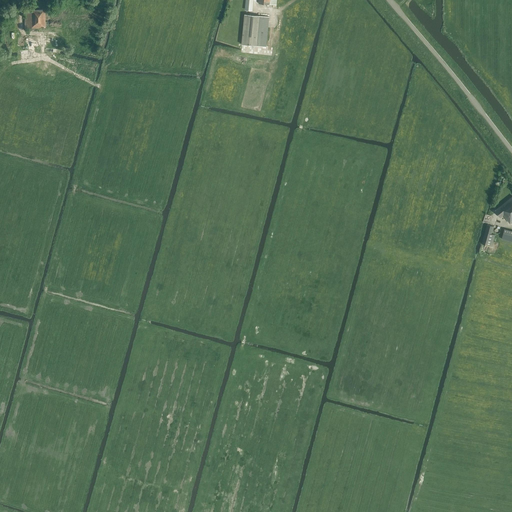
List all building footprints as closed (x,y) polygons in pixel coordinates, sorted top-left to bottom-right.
[(253,0),(245,0),(245,9),(252,10),(253,0)] [(25,12),(25,30),(34,31),(34,28),(48,28),(48,22),(45,22),(45,9),(28,9),(28,12),(25,12)] [(269,17),(260,16),(245,14),(242,44),(257,46),(266,47),(269,17)] [(28,48),(37,48),(37,50),(41,49),(41,46),(40,46),(37,41),(28,41),(28,48)] [(50,42),(47,54),(53,55),(55,43),(50,42)] [(511,197),(495,211),(500,218),(503,215),(505,217),(510,223),(511,221),(511,197)] [(487,224),(482,244),(492,246),(495,235),(492,234),(494,226),(487,224)] [(511,231),(504,229),(502,239),(511,241),(511,231)]
